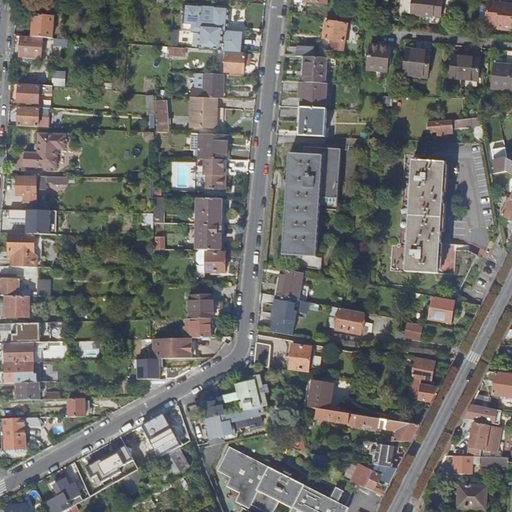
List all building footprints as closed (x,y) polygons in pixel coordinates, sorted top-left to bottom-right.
[(403,0),(402,13),(434,17),(434,16),(442,16),(444,0),(443,0),(403,0)] [(511,7),(503,7),(503,4),(489,3),(489,4),(485,4),(484,4),(481,6),(480,18),(482,21),(487,21),(487,23),(499,25),(499,29),(511,29),(511,7)] [(223,52),(242,53),(245,32),(229,31),(229,28),(231,8),(187,4),(187,5),(185,5),(184,16),(187,16),(185,32),(201,33),(200,48),(223,50),(223,52)] [(33,37),(53,39),(55,17),(35,15),(33,37)] [(327,21),(324,39),(332,40),(331,48),(344,50),(348,24),(327,21)] [(70,40),(53,39),(33,37),(22,36),(21,57),(42,58),(44,43),(51,43),(66,45),(70,45),(70,40)] [(177,48),(186,49),(187,40),(177,40),(177,48)] [(372,45),(369,69),(389,71),(391,47),(372,45)] [(306,57),(314,57),(315,48),(299,47),(299,56),(306,57)] [(408,49),(405,75),(419,76),(418,79),(429,80),(432,52),(408,49)] [(464,56),(464,54),(454,53),(451,77),(479,80),(481,58),(464,56)] [(232,73),(245,74),(245,64),(250,64),(251,56),(246,56),(228,54),(227,60),(223,60),(223,66),(227,67),(226,73),(232,73)] [(304,83),(329,84),(331,58),(314,57),(306,57),(304,83)] [(511,65),(495,64),(492,88),(511,89),(511,65)] [(220,98),(224,98),(225,75),(197,74),(197,90),(192,89),(192,97),(220,98)] [(303,108),(328,109),(329,84),(304,83),(303,108)] [(52,87),(41,86),(20,85),(19,102),(39,104),(40,91),(51,92),(52,87)] [(156,115),(157,96),(148,96),(149,115),(156,115)] [(159,133),(169,133),(167,97),(157,96),(159,133)] [(220,98),(192,97),(191,127),(218,128),(218,125),(219,125),(225,125),(226,108),(220,108),(220,98)] [(19,126),(50,128),(51,108),(20,106),(19,126)] [(327,138),(328,109),(303,108),(301,137),(327,138)] [(428,124),(428,133),(453,130),(452,121),(428,124)] [(151,143),(156,143),(156,133),(146,132),(146,137),(151,143)] [(67,135),(59,134),(39,133),(38,153),(26,153),(25,167),(57,168),(58,154),(58,149),(66,149),(67,135)] [(200,160),(206,160),(225,161),(228,161),(230,135),(201,134),(200,160)] [(305,148),(304,155),(290,155),(284,256),(317,258),(320,206),(338,207),(340,157),(341,150),(305,148)] [(225,161),(206,160),(205,176),(208,176),(207,189),(224,190),(227,188),(227,179),(225,176),(225,169),(225,161)] [(438,298),(455,301),(462,288),(478,256),(468,252),(454,251),(454,245),(442,244),(447,163),(413,161),(406,272),(439,274),(438,298)] [(79,177),(19,176),(18,194),(25,194),(25,200),(38,200),(38,195),(38,187),(44,187),(47,185),(47,182),(79,183),(79,177)] [(155,224),(163,224),(164,197),(155,197),(155,214),(155,224)] [(198,225),(223,225),(223,199),(199,199),(198,225)] [(502,216),(511,220),(511,200),(502,216)] [(29,211),(6,210),(5,229),(28,230),(29,211)] [(48,219),(50,219),(50,211),(41,211),(41,219),(41,221),(48,221),(48,219)] [(222,251),(223,225),(198,225),(197,251),(201,251),(207,251),(222,251)] [(14,266),(39,267),(40,256),(36,256),(37,234),(11,233),(11,252),(14,251),(14,266)] [(157,237),(157,250),(163,250),(165,250),(166,238),(157,237)] [(207,251),(201,251),(196,254),(196,262),(200,265),(207,265),(207,272),(214,273),(214,275),(217,275),(217,273),(226,273),(226,253),(207,253),(207,251)] [(279,297),(299,301),(304,273),(283,269),(279,297)] [(0,296),(7,296),(20,296),(21,279),(0,278),(0,281),(0,296)] [(38,297),(51,297),(51,280),(39,280),(38,297)] [(212,318),(221,318),(220,302),(213,303),(213,294),(189,295),(190,319),(212,318)] [(20,296),(7,296),(7,317),(31,318),(32,297),(20,296)] [(297,312),(300,313),(302,301),(299,301),(279,297),(276,296),(272,314),(278,315),(277,321),(286,323),(287,320),(295,321),(297,312)] [(456,301),(455,301),(438,298),(435,297),(433,306),(429,305),(428,309),(432,310),(430,319),(451,324),(456,301)] [(302,301),(300,313),(308,314),(310,303),(302,301)] [(361,334),(365,313),(348,310),(340,308),(336,330),(361,334)] [(212,338),(212,318),(190,319),(188,319),(188,327),(191,327),(191,339),(192,339),(212,338)] [(41,342),(49,342),(49,333),(47,333),(47,331),(47,323),(24,323),(24,332),(31,332),(32,343),(41,342)] [(423,327),(407,323),(404,338),(420,341),(423,327)] [(257,335),(256,343),(272,346),(273,338),(257,335)] [(193,358),(192,339),(191,339),(155,339),(156,359),(193,358)] [(101,341),(81,341),(80,353),(100,354),(101,341)] [(7,364),(27,363),(26,343),(4,344),(4,351),(6,351),(7,364)] [(291,370),(309,372),(312,348),(293,346),(291,370)] [(254,366),(276,369),(278,355),(255,352),(254,364),(254,366)] [(421,384),(422,384),(422,380),(432,382),(436,362),(416,359),(409,399),(419,400),(421,384)] [(20,384),(27,384),(27,363),(7,364),(7,376),(3,376),(3,384),(20,384)] [(511,375),(497,373),(493,394),(511,396),(511,375)] [(243,399),(246,411),(262,407),(268,406),(261,375),(251,378),(251,382),(237,385),(239,393),(236,394),(238,401),(243,399)] [(319,409),(330,411),(335,385),(314,382),(310,408),(319,409)] [(41,383),(27,384),(20,384),(20,401),(41,400),(41,383)] [(419,400),(432,402),(439,388),(422,384),(421,384),(419,400)] [(209,419),(226,415),(223,404),(225,404),(224,397),(211,400),(212,402),(204,404),(207,419),(209,419)] [(88,417),(87,399),(71,399),(71,418),(88,417)] [(500,424),(502,411),(472,404),(465,420),(474,420),(500,424)] [(264,415),(262,407),(246,411),(226,415),(209,419),(215,446),(225,444),(223,437),(233,435),(230,423),(238,421),(240,428),(251,426),(252,428),(262,426),(260,416),(264,415)] [(420,426),(330,411),(319,409),(318,419),(350,424),(349,425),(363,428),(365,426),(374,427),(373,429),(382,431),(382,428),(387,429),(387,430),(397,432),(395,442),(411,442),(420,426)] [(163,457),(182,447),(164,414),(142,426),(161,458),(163,457)] [(17,450),(21,450),(28,449),(27,426),(43,425),(39,419),(40,419),(40,418),(5,419),(7,451),(17,450)] [(474,423),(468,455),(485,456),(486,451),(497,453),(502,428),(474,423)] [(380,462),(385,462),(392,463),(395,448),(379,445),(379,443),(369,443),(369,447),(373,447),(379,447),(378,451),(375,451),(375,453),(377,453),(376,461),(380,462)] [(126,445),(87,467),(93,477),(98,475),(102,483),(121,473),(118,468),(134,460),(126,445)] [(284,475),(228,446),(224,455),(226,456),(217,472),(231,478),(226,487),(240,494),(236,502),(255,511),(274,511),(281,499),(294,505),(290,511),(343,511),(346,507),(338,503),(344,492),(336,488),(331,500),(291,479),(292,476),(286,472),(284,475)] [(130,475),(123,479),(132,495),(140,490),(141,492),(146,489),(146,490),(190,467),(180,448),(163,457),(170,469),(169,470),(164,476),(150,484),(146,483),(146,482),(145,483),(144,481),(145,480),(141,473),(142,472),(141,469),(130,475)] [(329,457),(311,455),(317,469),(324,471),(329,457)] [(509,466),(509,462),(509,458),(468,457),(455,456),(455,474),(473,475),(473,464),(480,465),(480,466),(504,467),(504,466),(509,466)] [(351,482),(365,488),(366,487),(374,490),(381,475),(384,476),(382,481),(390,484),(398,469),(375,465),(373,471),(359,465),(351,482)] [(487,487),(460,486),(459,507),(486,508),(487,487)] [(60,511),(63,511),(71,508),(64,493),(53,499),(60,511)] [(60,511),(53,499),(46,503),(51,511),(60,511)]
